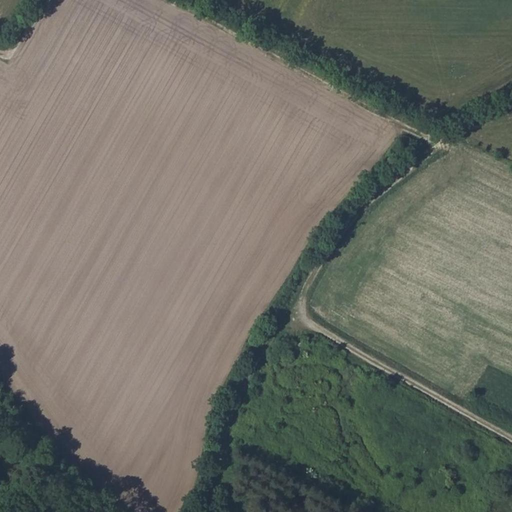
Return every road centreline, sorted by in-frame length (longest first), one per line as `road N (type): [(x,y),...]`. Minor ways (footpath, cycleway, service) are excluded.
road 1 (track): [(302,314),(320,259),(370,196),(449,136),(511,107)]
road 2 (track): [(302,314),(511,440)]
road 3 (track): [(198,511),(247,376),(274,334),(302,314)]
